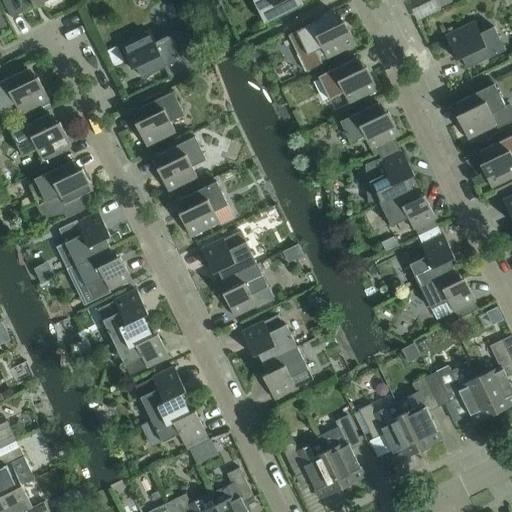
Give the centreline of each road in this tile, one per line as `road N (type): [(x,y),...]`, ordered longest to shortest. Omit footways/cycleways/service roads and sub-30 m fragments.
road 1 (residential): [(282,511),(42,24)]
road 2 (residential): [(511,310),(360,0)]
